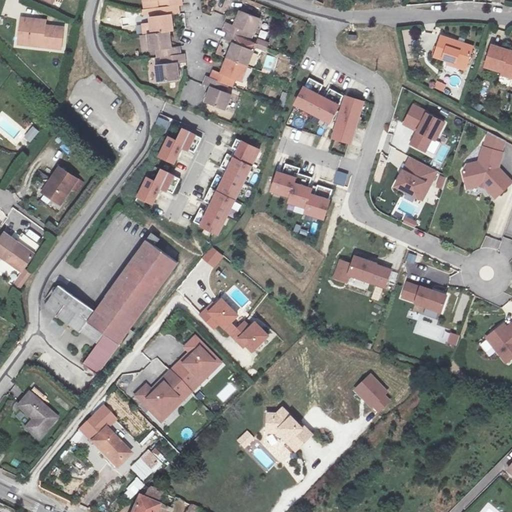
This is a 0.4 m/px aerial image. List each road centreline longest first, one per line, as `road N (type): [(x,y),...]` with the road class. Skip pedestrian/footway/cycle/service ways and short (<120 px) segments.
road 1 (residential): [(0,385),(31,337),(44,273),(143,139),(145,112),(94,42),(97,0)]
road 2 (residential): [(329,13),(333,61),(385,93),(358,189),(364,216),(486,272)]
road 3 (unknown): [(18,495),(171,309),(192,312),(244,366)]
road 4 (residential): [(511,17),(329,13)]
road 5 (track): [(511,139),(406,82),(380,84)]
